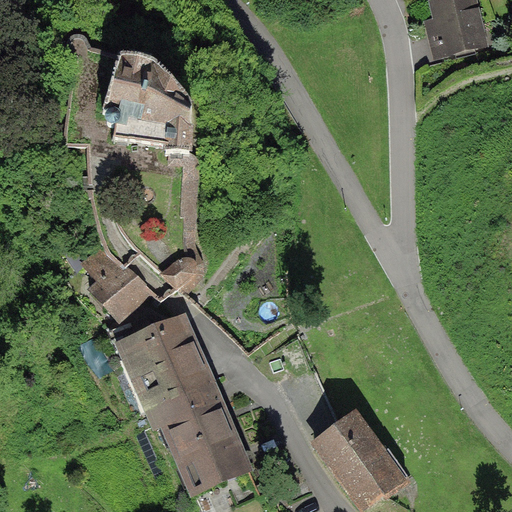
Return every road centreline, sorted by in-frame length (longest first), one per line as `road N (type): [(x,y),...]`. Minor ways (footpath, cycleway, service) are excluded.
road 1 (residential): [(223,0),(259,37),(298,98),(405,285)]
road 2 (residential): [(382,0),(398,46),(405,123),(405,285)]
road 3 (residential): [(405,285),(511,444)]
